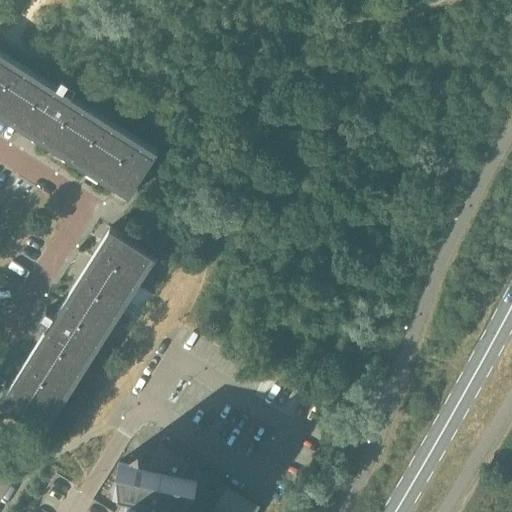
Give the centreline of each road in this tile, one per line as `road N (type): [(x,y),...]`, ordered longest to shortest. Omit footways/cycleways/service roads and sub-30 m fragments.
road 1 (residential): [(0,150),(76,205),(0,342)]
road 2 (secondary): [(396,511),(511,307)]
road 3 (residential): [(69,511),(142,404)]
